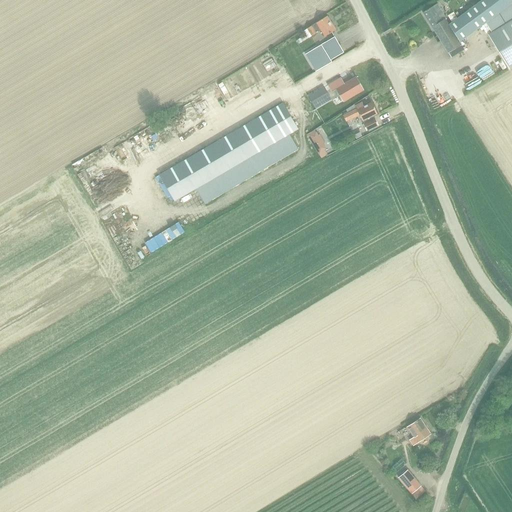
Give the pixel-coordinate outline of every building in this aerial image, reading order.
[(437,4),(422,13),(449,58),(463,50),(458,43),(486,23),(511,4),(511,2),(510,0),(483,0),(448,25),(444,19),(445,19),(437,4)] [(511,4),(486,23),(491,32),(488,34),(509,69),(511,66),(511,4)] [(309,32),(306,34),(308,38),(317,33),(320,31),(323,37),(335,29),(326,16),(306,29),(309,32)] [(343,53),(334,37),(312,50),(317,59),(311,63),(315,71),(331,62),(330,60),(343,53)] [(264,67),(274,63),(271,55),(261,59),(264,67)] [(302,57),(284,63),(290,78),(308,72),(302,57)] [(340,78),(327,85),(331,92),(336,89),(343,102),(364,89),(356,77),(344,84),(340,78)] [(309,96),(316,108),(331,99),(324,87),(309,96)] [(350,113),(344,116),(346,121),(360,115),(363,121),(377,114),(372,102),(364,106),(350,113)] [(283,103),(160,175),(175,201),(196,189),(205,204),(298,149),(290,134),(298,129),(283,103)] [(306,125),(319,119),(314,108),(301,114),(306,125)] [(378,125),(375,119),(364,124),(367,131),(378,125)] [(183,133),(192,126),(190,123),(181,130),(183,133)] [(314,130),(306,134),(318,154),(324,150),(323,148),(325,147),(314,130)] [(126,152),(134,148),(128,137),(120,141),(126,152)] [(407,427),(413,437),(409,440),(412,446),(430,434),(420,419),(407,427)] [(420,486),(407,470),(398,478),(411,494),(420,486)]
